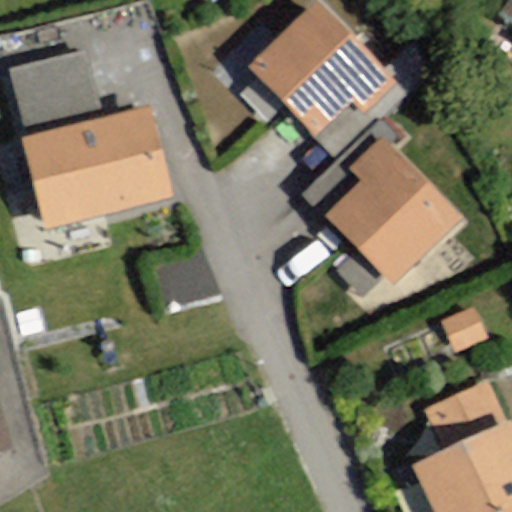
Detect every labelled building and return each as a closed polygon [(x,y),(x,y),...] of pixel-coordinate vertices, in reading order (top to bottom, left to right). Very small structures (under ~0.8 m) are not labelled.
[(511,28),(511,0),(495,0),(487,15),(511,28)] [(380,87),(295,9),(232,77),(298,138),(331,103),(349,120),(380,87)] [(88,50),(8,70),(47,226),(169,195),(147,106),(105,116),(88,50)] [(441,223),(361,143),(330,175),(347,192),(313,227),(375,289),(441,223)] [(0,360),(0,477),(31,468),(0,360)] [(511,511),(511,477),(488,426),(390,471),(409,511),(511,511)]
